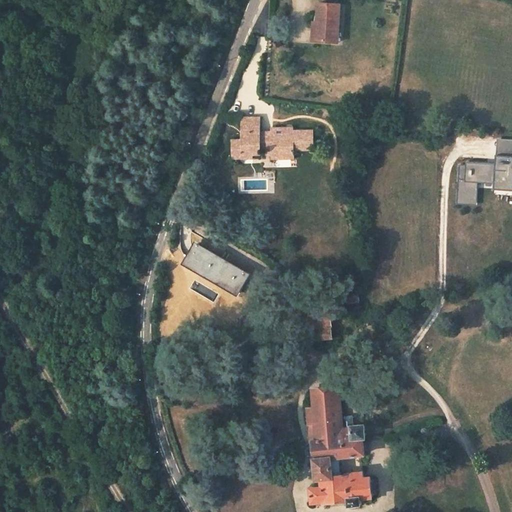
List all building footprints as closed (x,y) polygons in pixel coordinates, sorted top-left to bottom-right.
[(341,5),(319,4),(318,23),(321,23),(320,41),(339,42),(341,5)] [(262,116),(244,117),(244,140),(245,154),(253,154),(262,154),(262,147),(274,146),(274,157),(295,157),(295,149),(314,149),(314,129),(294,130),(294,134),(280,135),(262,135),(262,131),(262,116)] [(465,165),(459,163),(456,203),(478,204),(480,181),(496,182),(497,188),(511,188),(511,138),(498,137),(498,163),(465,160),(465,165)] [(244,140),(234,140),(235,158),(253,158),(253,154),(245,154),(244,140)] [(235,263),(216,258),(211,279),(221,281),(221,284),(230,286),(235,263)] [(359,294),(348,293),(348,303),(359,302),(359,294)] [(333,328),(332,308),(310,309),(311,330),(333,328)] [(312,339),(334,336),(333,328),(311,330),(312,339)] [(341,385),(313,388),(316,407),(308,408),(310,424),(317,423),(318,440),(311,441),(313,460),(315,459),(317,479),(323,478),(324,487),(312,488),(314,503),(326,502),(325,497),(351,494),(351,500),(352,505),(362,504),(362,497),(374,496),(372,477),(365,477),(365,472),(347,473),(347,474),(341,475),(339,457),(363,454),(361,438),(368,437),(367,423),(356,425),(344,426),(344,421),(342,399),(348,398),(347,387),(341,387),(341,385)] [(317,423),(310,424),(311,441),(318,440),(317,423)]
